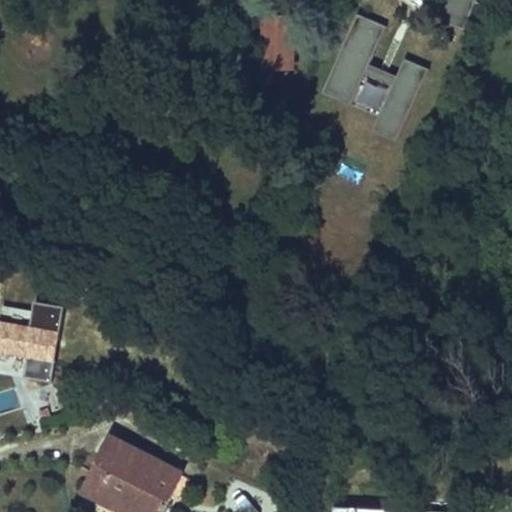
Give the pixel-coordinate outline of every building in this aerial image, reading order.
[(371,129),(399,139),(427,64),(404,56),(398,72),(371,62),(386,22),(353,10),(323,91),(378,111),(371,129)] [(300,65),(298,15),(270,16),(272,66),(300,65)] [(32,298),(29,320),(0,316),(0,351),(25,355),(22,378),(51,382),(62,302),(32,298)] [(125,511),(107,501),(132,458),(116,448),(86,502),(103,511),(125,511)] [(176,511),(189,490),(132,458),(107,501),(125,511),(176,511)]
